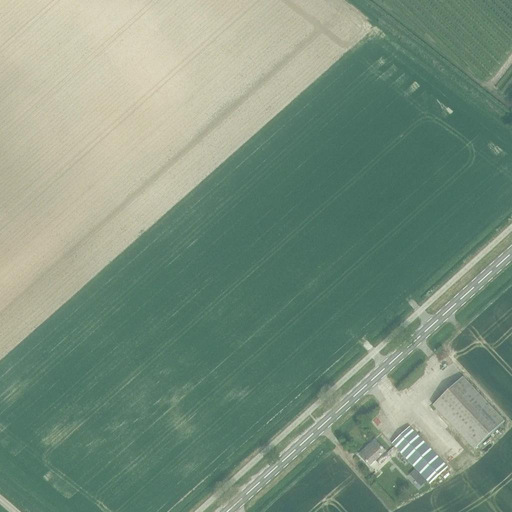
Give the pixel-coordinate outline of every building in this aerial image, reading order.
[(433,406),(474,450),(504,422),(462,378),(433,406)] [(447,467),(410,428),(392,444),(429,484),(447,467)] [(380,466),(389,457),(375,442),(367,450),(366,449),(359,455),(369,466),(375,461),(380,466)] [(415,470),(409,475),(420,487),(426,482),(415,470)] [(378,483),(373,477),(370,481),(374,486),(378,483)]
